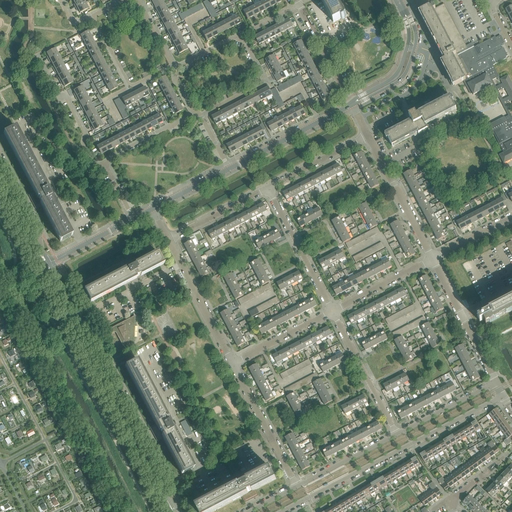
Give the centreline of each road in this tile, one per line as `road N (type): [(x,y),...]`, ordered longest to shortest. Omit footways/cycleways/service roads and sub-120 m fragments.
road 1 (unknown): [(0,222),(21,279),(51,320),(149,511)]
road 2 (residential): [(179,511),(171,481),(77,303),(60,299)]
road 3 (residential): [(283,511),(503,396)]
road 4 (unclassified): [(60,299),(167,500)]
road 5 (residential): [(496,383),(431,258)]
road 6 (residential): [(104,164),(93,164),(67,96),(58,94),(36,52)]
road 7 (residential): [(232,363),(168,238)]
road 8 (residential): [(396,434),(332,310)]
road 9 (residential): [(431,258),(367,134)]
road 10 (residential): [(298,485),(232,363)]
road 11 (residential): [(332,310),(268,187)]
road 12 (tertiary): [(229,169),(351,104)]
road 13 (tertiary): [(351,104),(381,92),(409,66),(417,35),(402,7)]
road 14 (residential): [(198,116),(266,80),(242,32)]
road 15 (tertiary): [(402,7),(410,35),(403,63),(351,104)]
